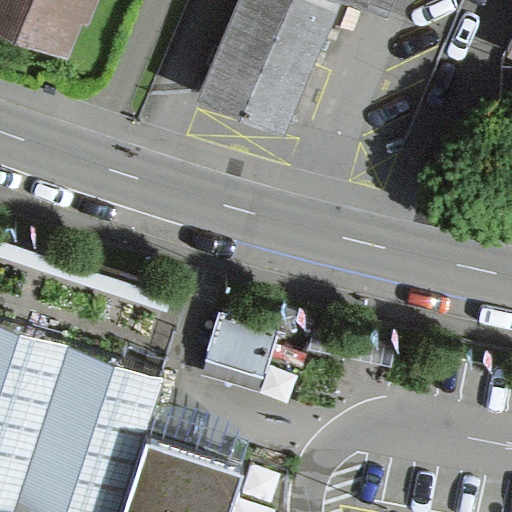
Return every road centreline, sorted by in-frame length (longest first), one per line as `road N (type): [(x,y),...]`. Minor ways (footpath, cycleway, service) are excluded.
road 1 (tertiary): [(0,121),(244,211),(511,273)]
road 2 (unknown): [(413,251),(510,0)]
